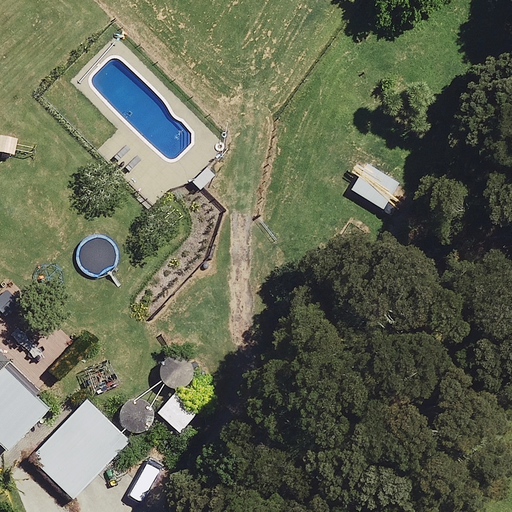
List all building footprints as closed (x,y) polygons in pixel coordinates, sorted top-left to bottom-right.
[(397,180),(363,161),(347,189),(380,208),(397,180)] [(48,408),(0,358),(0,447),(4,451),(48,408)] [(201,406),(173,389),(156,419),(184,435),(201,406)] [(155,407),(127,390),(109,420),(137,436),(155,407)] [(124,438),(82,400),(27,460),(70,498),(124,438)]
